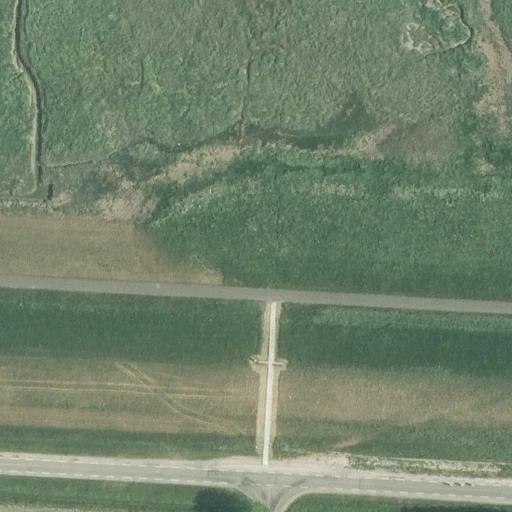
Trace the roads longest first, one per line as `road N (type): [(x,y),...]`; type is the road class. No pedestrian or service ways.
road 1 (tertiary): [(0,467),(263,481)]
road 2 (tertiary): [(263,481),(511,495)]
